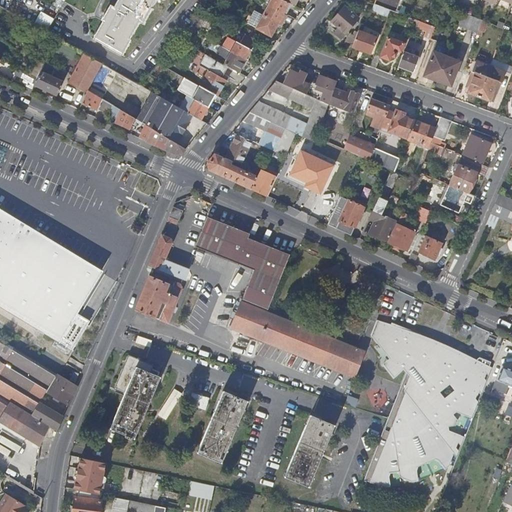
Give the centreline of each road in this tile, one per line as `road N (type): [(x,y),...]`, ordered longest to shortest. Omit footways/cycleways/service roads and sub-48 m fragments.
road 1 (tertiary): [(178,172),(59,449),(51,511)]
road 2 (tertiary): [(444,294),(178,172)]
road 3 (residential): [(290,48),(511,131)]
road 4 (tertiary): [(178,172),(0,91)]
road 5 (residential): [(511,139),(444,294)]
road 6 (residential): [(178,172),(290,48)]
